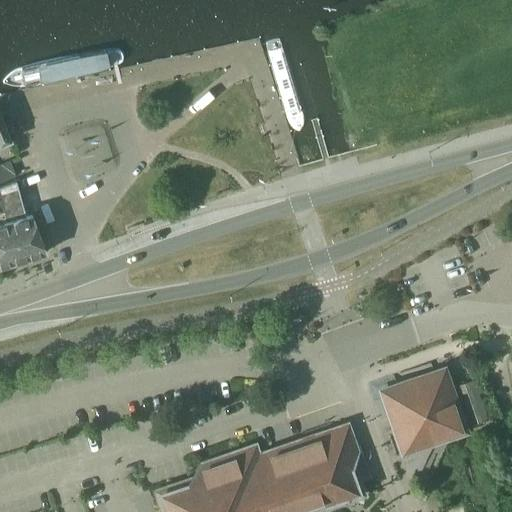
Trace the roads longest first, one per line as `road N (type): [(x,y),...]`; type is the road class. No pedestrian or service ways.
road 1 (primary): [(511,146),(295,206),(86,275),(0,314)]
road 2 (primary): [(0,317),(94,309),(324,260),(511,173)]
